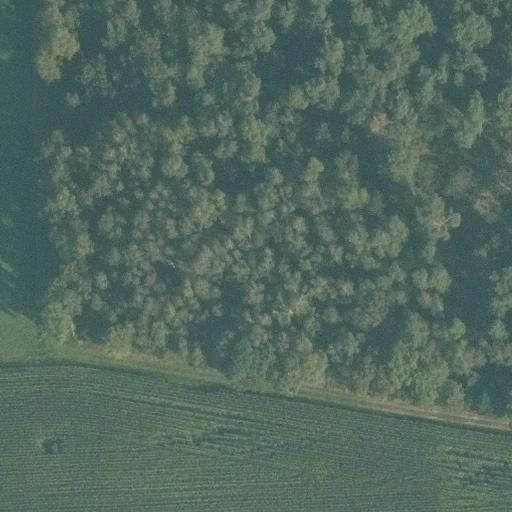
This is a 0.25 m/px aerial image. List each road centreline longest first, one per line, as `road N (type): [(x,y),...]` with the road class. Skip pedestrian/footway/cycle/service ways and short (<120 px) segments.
road 1 (track): [(101,278),(84,361),(511,426)]
road 2 (track): [(101,278),(97,0)]
